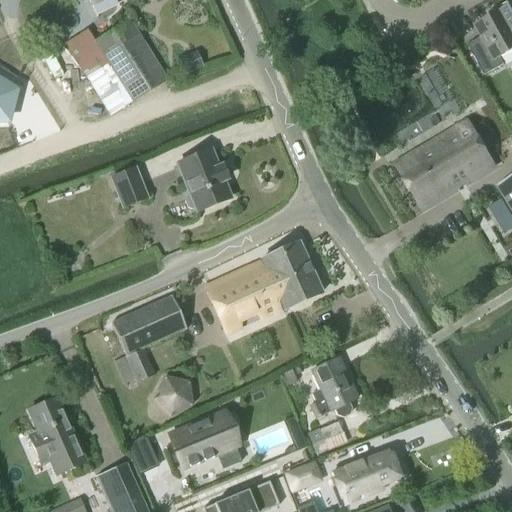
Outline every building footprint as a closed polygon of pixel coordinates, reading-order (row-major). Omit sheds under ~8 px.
[(507,3),(497,9),(511,35),(511,5),(511,6),(509,3),(507,3)] [(511,51),(511,35),(497,9),(487,14),(486,16),(488,19),(474,26),(483,41),(469,49),(484,76),(504,65),(500,59),(511,51)] [(102,58),(138,35),(129,21),(94,43),(86,32),(65,45),(109,116),(131,103),(102,58)] [(167,81),(138,35),(102,58),(131,103),(167,81)] [(189,56),(178,60),(184,75),(195,70),(189,56)] [(0,72),(0,122),(7,122),(14,92),(9,89),(14,81),(0,72)] [(393,165),(420,210),(494,166),(468,121),(393,165)] [(195,209),(197,213),(229,200),(222,182),(226,180),(221,168),(217,170),(210,152),(177,165),(190,196),(186,197),(184,202),(187,209),(191,211),(195,209)] [(111,179),(123,209),(146,200),(134,170),(111,179)] [(511,177),(497,186),(511,211),(511,177)] [(321,294),(300,248),(299,244),(260,262),(260,263),(204,288),(225,336),(282,311),(321,294)] [(171,297),(110,324),(126,358),(135,380),(137,384),(154,376),(142,351),(186,331),(171,297)] [(309,407),(315,420),(336,410),(339,415),(344,418),(349,416),(350,410),(348,404),(356,400),(349,385),(348,386),(337,361),(337,360),(311,372),(312,373),(321,390),(311,395),(315,404),(309,407)] [(280,377),(285,388),(297,382),(291,371),(280,377)] [(195,410),(191,376),(157,380),(161,415),(195,410)] [(46,452),(56,476),(83,464),(55,400),(28,412),(37,433),(28,438),(36,456),(46,452)] [(220,414),(167,436),(179,466),(213,452),(218,464),(234,458),(229,446),(232,445),(220,414)] [(307,435),(316,456),(326,452),(322,442),(342,433),(337,422),(307,435)] [(130,458),(131,458),(150,449),(145,438),(125,447),(130,458)] [(331,473),(343,506),(381,491),(379,487),(393,482),(394,484),(406,479),(399,463),(392,465),(387,452),(331,473)] [(109,511),(147,511),(127,466),(126,464),(94,478),(109,511)] [(291,492),(319,481),(312,464),(284,476),(291,492)] [(262,511),(281,504),(272,481),(202,510),(202,511),(262,511)] [(55,511),(84,511),(79,501),(55,511)]
